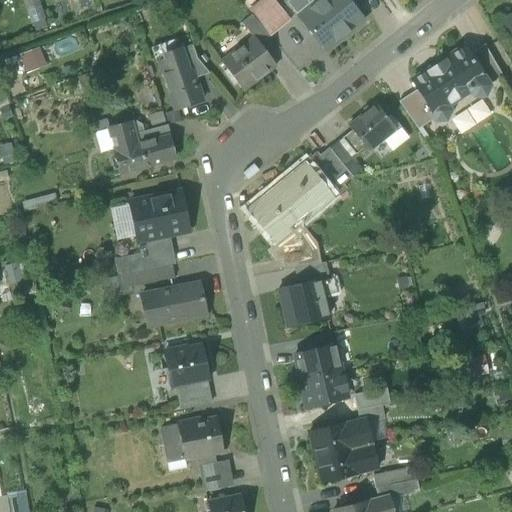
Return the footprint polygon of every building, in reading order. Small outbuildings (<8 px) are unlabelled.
[(24,0),(32,29),(47,25),(40,0),(24,0)] [(261,0),(248,11),(252,15),(261,8),(270,0),(261,0)] [(273,0),(270,0),(261,8),(279,30),(290,21),(273,0)] [(295,0),(289,5),(298,18),(299,18),(326,51),(363,20),(346,0),(295,0)] [(261,8),(252,15),(270,38),(279,30),(261,8)] [(260,45),(270,38),(252,15),(241,23),(254,38),(260,45)] [(511,16),(503,23),(511,37),(511,16)] [(221,62),(242,91),(276,66),(260,45),(254,38),(221,62)] [(486,82),(488,86),(502,77),(484,45),(470,55),(487,81),(486,82)] [(192,72),(194,79),(209,74),(197,59),(192,46),(181,50),(189,73),(192,72)] [(39,47),(19,55),(27,73),(47,64),(39,47)] [(434,120),(435,121),(446,121),(450,112),(447,107),(471,91),(474,96),(484,96),(489,86),(488,86),(486,82),(487,81),(470,55),(465,47),(412,81),(417,90),(431,111),(430,113),(434,120)] [(158,58),(176,111),(202,102),(194,79),(192,72),(189,73),(181,50),(158,58)] [(399,102),(418,130),(434,120),(430,113),(431,111),(417,90),(399,102)] [(368,152),(382,140),(396,130),(387,119),(375,105),(348,127),(351,131),(365,148),(368,152)] [(391,115),(387,119),(396,130),(382,140),(391,151),(408,137),(391,115)] [(114,150),(114,153),(136,147),(133,135),(134,135),(131,123),(108,130),(114,150)] [(133,135),(136,147),(169,138),(169,140),(171,139),(168,126),(134,135),(133,135)] [(95,133),(100,154),(114,150),(108,130),(95,133)] [(351,131),(342,139),(355,156),(365,148),(351,131)] [(169,138),(136,147),(114,153),(120,174),(174,159),(169,140),(169,138)] [(342,139),(329,149),(347,171),(352,178),(361,170),(352,158),(355,156),(342,139)] [(338,178),(347,171),(329,149),(320,156),(319,157),(337,178),(338,178)] [(263,233),(274,246),(302,226),(346,189),(343,185),(338,178),(337,178),(319,157),(320,156),(317,153),(281,182),(257,202),(246,211),(264,233),(263,233)] [(343,185),(352,178),(347,171),(338,178),(343,185)] [(128,204),(136,242),(137,242),(163,236),(189,231),(181,193),(128,204)] [(317,244),(302,226),(274,246),(267,251),(275,262),(282,260),(309,250),(317,244)] [(137,242),(140,255),(143,271),(169,266),(163,236),(137,242)] [(285,272),(302,268),(313,266),(309,250),(282,260),(285,272)] [(128,274),(143,271),(140,255),(115,260),(118,276),(128,274)] [(325,264),(313,266),(302,268),(305,280),(306,284),(319,280),(320,284),(330,281),(325,264)] [(128,274),(131,288),(173,279),(169,266),(143,271),(128,274)] [(118,276),(121,290),(131,288),(128,274),(118,276)] [(319,280),(306,284),(299,286),(278,291),(288,328),(329,317),(320,284),(319,280)] [(141,295),(147,328),(206,316),(200,283),(141,295)] [(295,355),(301,381),(340,371),(334,345),(295,355)] [(167,369),(171,386),(176,385),(205,380),(208,379),(201,347),(186,350),(186,348),(164,352),(167,369)] [(468,358),(469,375),(487,373),(486,356),(468,358)] [(161,389),(171,386),(167,369),(157,371),(161,389)] [(347,397),(340,371),(301,381),(308,407),(347,397)] [(176,385),(181,410),(210,404),(205,380),(176,385)] [(356,399),(358,410),(381,406),(379,395),(356,399)] [(384,419),(381,406),(358,410),(357,410),(360,422),(365,421),(365,423),(384,419)] [(177,425),(181,443),(184,460),(223,452),(216,419),(191,425),(190,422),(177,425)] [(360,422),(345,424),(351,451),(371,445),(365,423),(365,421),(360,422)] [(315,460),(316,459),(351,451),(345,424),(309,433),(315,460)] [(160,429),(164,446),(181,443),(177,425),(160,429)] [(184,460),(181,443),(164,446),(168,463),(184,460)] [(371,445),(351,451),(357,474),(376,469),(371,445)] [(357,474),(351,451),(316,459),(322,483),(357,474)] [(200,467),(202,479),(227,474),(225,462),(200,467)] [(372,475),(376,488),(400,482),(397,470),(372,475)] [(230,486),(227,474),(202,479),(205,491),(230,486)] [(415,479),(400,482),(376,488),(379,499),(388,496),(388,499),(398,496),(418,492),(415,479)] [(30,511),(25,488),(0,494),(0,511),(30,511)] [(332,510),(332,511),(391,511),(388,499),(388,496),(379,499),(332,510)] [(388,499),(391,511),(402,511),(398,496),(388,499)] [(207,503),(209,511),(243,511),(240,497),(207,503)]
